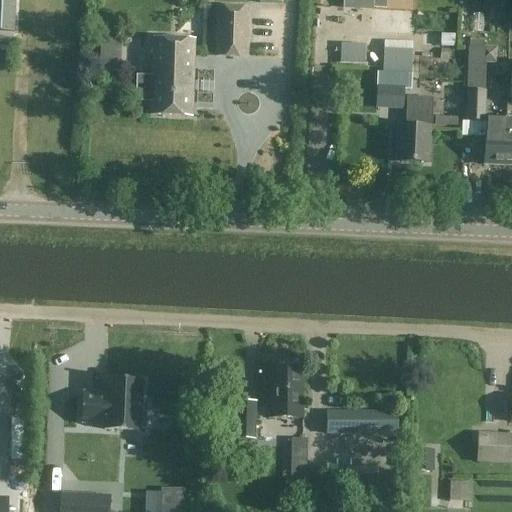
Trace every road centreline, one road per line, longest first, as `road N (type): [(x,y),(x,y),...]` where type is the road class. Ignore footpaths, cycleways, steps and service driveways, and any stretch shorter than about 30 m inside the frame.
road 1 (track): [(511,336),(0,312)]
road 2 (tertiary): [(511,234),(0,211)]
